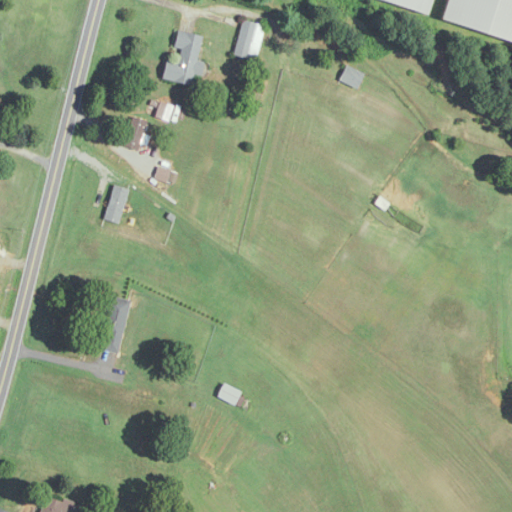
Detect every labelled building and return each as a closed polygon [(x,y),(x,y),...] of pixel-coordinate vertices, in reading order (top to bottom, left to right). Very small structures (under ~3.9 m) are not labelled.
[(381,0),(429,14),(432,0),(381,0)] [(511,0),(448,0),(442,22),(511,42),(511,0)] [(202,37),(177,31),(173,48),(180,49),(177,62),(166,60),(161,80),(191,86),(193,75),(201,76),(204,63),(197,61),(202,37)] [(147,122),(133,117),(123,147),(137,152),(147,122)] [(103,219),(116,224),(128,191),(115,186),(103,219)] [(129,299),(109,295),(98,349),(118,353),(129,299)] [(234,405),(240,392),(223,384),(217,397),(234,405)]
